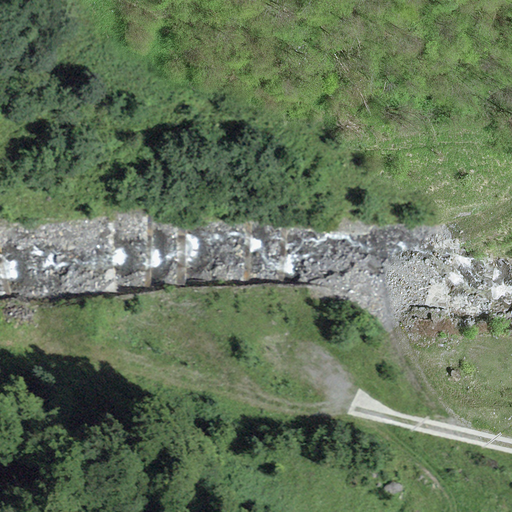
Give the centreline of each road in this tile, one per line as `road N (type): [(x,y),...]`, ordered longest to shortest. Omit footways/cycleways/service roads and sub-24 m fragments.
road 1 (track): [(511,155),(471,140),(324,139),(284,120),(242,117),(0,129)]
road 2 (track): [(472,437),(421,387),(386,309),(385,286),(395,259),(473,226),(511,197)]
road 3 (track): [(370,411),(272,397),(178,371),(56,315)]
road 4 (track): [(511,448),(370,411),(302,340)]
